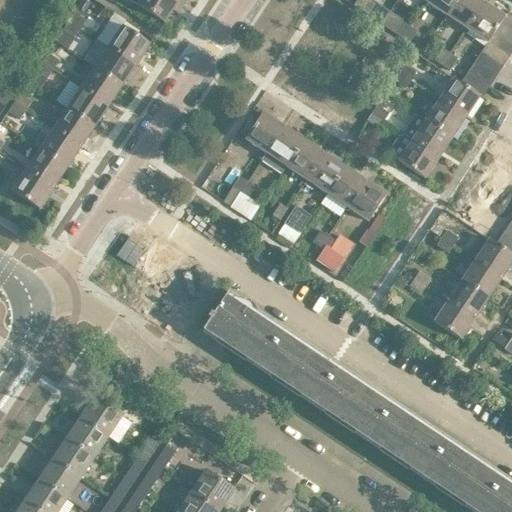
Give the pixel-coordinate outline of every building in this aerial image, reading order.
[(83,0),(79,7),(84,11),(90,2),(85,0),(83,0)] [(175,0),(129,0),(164,23),(173,10),(178,13),(183,5),(175,0)] [(357,0),(354,6),(362,11),(369,0),(357,0)] [(369,16),(377,5),(370,0),(369,0),(362,11),(369,16)] [(427,0),(426,2),(447,16),(457,0),(427,0)] [(480,0),(457,0),(447,16),(467,30),(485,3),(480,0)] [(485,3),(467,30),(487,43),(488,41),(494,32),(501,21),(505,16),(485,3)] [(86,20),(74,12),(68,21),(80,29),(86,20)] [(511,15),(507,12),(505,16),(501,21),(511,28),(511,15)] [(63,30),(74,38),(80,29),(68,21),(63,30)] [(511,28),(501,21),(494,32),(511,43),(511,28)] [(402,22),(394,33),(402,38),(410,27),(402,22)] [(149,44),(122,26),(108,48),(135,66),(149,44)] [(409,43),(417,32),(410,27),(402,38),(409,43)] [(511,52),(511,43),(494,32),(488,41),(509,56),(511,52)] [(509,56),(488,41),(487,43),(481,52),(503,66),(509,56)] [(135,66),(108,48),(94,68),(122,86),(135,66)] [(443,49),(435,61),(442,66),(451,54),(443,49)] [(503,66),(481,52),(474,62),(496,76),(503,66)] [(59,62),(47,54),(41,62),(53,70),(59,62)] [(450,71),(458,59),(451,54),(442,66),(450,71)] [(35,71),(47,79),(53,70),(41,62),(35,71)] [(496,76),(474,62),(467,72),(489,86),(496,76)] [(416,74),(404,66),(399,73),(411,81),(416,74)] [(122,86),(94,68),(81,89),(108,107),(122,86)] [(489,86),(467,72),(460,83),(479,96),(481,98),(489,86)] [(394,80),(406,88),(411,81),(399,73),(394,80)] [(460,83),(453,79),(439,100),(465,118),(479,96),(460,83)] [(108,107),(81,89),(67,109),(94,128),(108,107)] [(32,102),(20,94),(14,103),(26,111),(32,102)] [(426,120),(452,137),(465,118),(439,100),(426,120)] [(8,112),(20,120),(26,111),(14,103),(8,112)] [(389,113),(378,105),(372,113),(384,121),(389,113)] [(94,128),(67,109),(53,130),(81,148),(94,128)] [(263,113),(245,139),(266,153),(283,126),(263,113)] [(367,120),(379,129),(384,121),(372,113),(367,120)] [(402,133),(438,158),(452,137),(426,120),(416,113),(402,133)] [(281,174),(286,166),(304,140),(283,126),(266,153),(261,160),(281,174)] [(81,148),(53,130),(40,150),(67,168),(81,148)] [(388,154),(424,179),(438,158),(402,133),(388,154)] [(304,140),(286,166),(306,180),(324,153),(304,140)] [(67,168),(40,150),(26,170),(54,188),(67,168)] [(324,153),(306,180),(327,193),(344,167),(324,153)] [(344,167),(327,193),(347,207),(364,180),(344,167)] [(12,192),(39,210),(54,188),(26,170),(12,192)] [(239,194),(247,199),(255,187),(239,177),(224,200),(232,205),(239,194)] [(368,221),(386,195),(364,180),(347,207),(368,221)] [(271,215),(280,221),(288,209),(279,203),(271,215)] [(294,244),(313,216),(296,205),(277,233),(294,244)] [(367,229),(359,241),(367,247),(386,218),(379,214),(369,230),(367,229)] [(511,223),(503,233),(511,239),(511,223)] [(321,230),(313,242),(320,247),(328,235),(321,230)] [(458,238),(446,231),(441,238),(453,246),(458,238)] [(511,254),(511,239),(503,233),(496,244),(511,254)] [(336,240),(330,248),(344,258),(354,244),(340,234),(336,240)] [(330,248),(336,240),(328,235),(320,247),(323,250),(328,252),(330,248)] [(436,246),(448,254),(453,246),(441,238),(436,246)] [(511,262),(511,254),(496,244),(489,239),(475,260),(502,278),(511,262)] [(323,250),(316,260),(334,272),(344,258),(330,248),(328,252),(323,250)] [(502,278),(475,260),(462,280),(488,298),(502,278)] [(431,279),(419,271),(415,278),(426,286),(431,279)] [(406,274),(401,281),(409,286),(413,279),(406,274)] [(409,286),(421,294),(426,286),(415,278),(413,279),(409,286)] [(488,298),(462,280),(448,300),(475,318),(488,298)] [(231,345),(229,350),(472,511),(511,511),(511,481),(270,321),(267,325),(254,316),(256,312),(256,311),(254,307),(251,304),(248,302),(245,301),(240,301),(227,292),(212,316),(210,315),(207,318),(210,320),(201,331),(216,340),(218,336),(231,345)] [(434,322),(461,339),(475,318),(448,300),(434,322)] [(25,385),(20,381),(7,400),(13,404),(25,385)] [(122,415),(94,397),(80,418),(108,437),(122,415)] [(66,439),(94,458),(108,437),(80,418),(66,439)] [(160,442),(151,436),(137,457),(146,463),(160,442)] [(52,459),(80,478),(94,458),(66,439),(52,459)] [(175,451),(166,446),(152,467),(161,473),(175,451)] [(146,463),(137,457),(124,478),(132,483),(146,463)] [(39,480),(66,499),(80,478),(52,459),(39,480)] [(161,473),(152,467),(138,487),(147,493),(161,473)] [(233,491),(205,472),(191,493),(219,511),(233,491)] [(132,483),(124,478),(110,498),(119,504),(132,483)] [(25,501),(41,511),(57,511),(66,499),(39,480),(25,501)] [(134,511),(147,493),(138,487),(125,508),(130,511),(134,511)] [(218,511),(219,511),(191,493),(177,511),(218,511)] [(113,511),(119,504),(110,498),(100,511),(113,511)] [(17,511),(41,511),(25,501),(17,511)]
